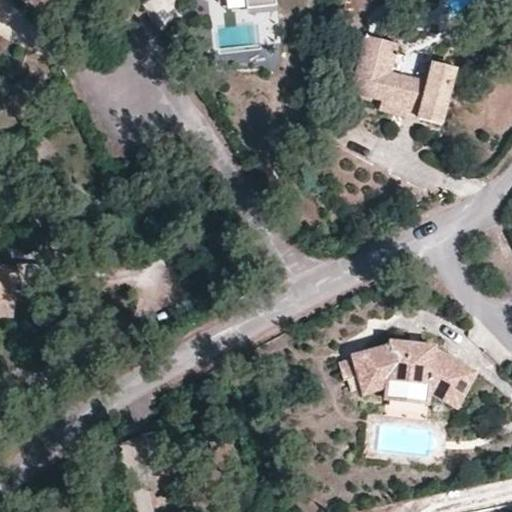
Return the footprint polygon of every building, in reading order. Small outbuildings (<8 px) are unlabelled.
[(281,10),(280,0),(250,0),(252,14),(281,10)] [(367,74),(377,39),(367,37),(358,72),(367,74)] [(399,45),(377,39),(367,74),(358,72),(353,91),(382,100),(380,108),(442,123),(456,68),(434,63),(427,83),(391,73),(399,45)] [(15,264),(14,267),(14,292),(41,292),(43,266),(15,264)] [(0,315),(11,317),(14,292),(14,267),(0,266),(0,315)] [(365,396),(386,390),(388,384),(429,387),(430,393),(458,407),(477,374),(432,348),(395,345),(353,359),(353,362),(339,366),(344,382),(358,378),(365,396)] [(388,384),(386,390),(386,401),(427,404),(430,393),(429,387),(388,384)]
